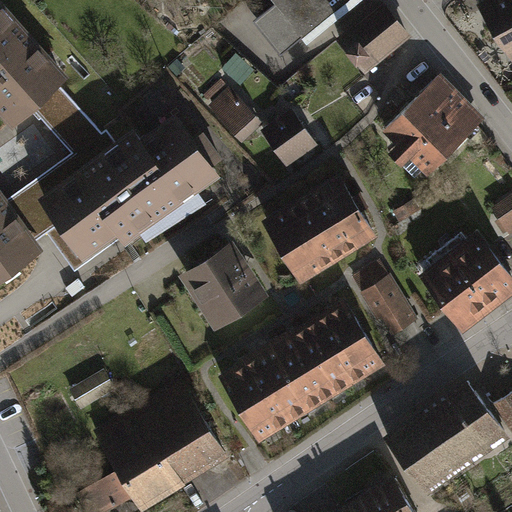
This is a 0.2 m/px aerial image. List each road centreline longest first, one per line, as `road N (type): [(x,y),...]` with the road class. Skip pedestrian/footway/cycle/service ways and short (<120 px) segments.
road 1 (residential): [(511,328),(242,511)]
road 2 (residential): [(511,126),(417,0)]
